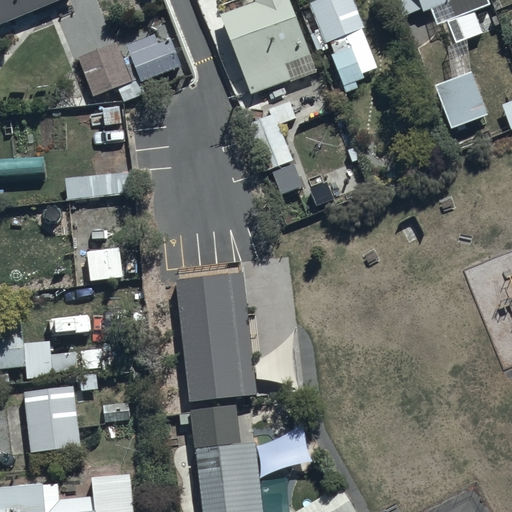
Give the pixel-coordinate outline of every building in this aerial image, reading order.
[(0,0),(0,32),(74,2),(73,0),(0,0)] [(251,0),(255,7),(219,22),(250,100),(315,74),(284,0),(251,0)] [(350,0),(329,0),(308,9),(325,48),(329,47),(335,59),(330,61),(345,98),(358,93),(356,89),(364,85),(362,79),(376,73),(360,36),(365,34),(350,0)] [(416,0),(424,18),(464,2),(471,19),(447,29),(456,51),(482,39),(474,19),(490,12),(485,0),(416,0)] [(119,49),(78,63),(91,102),(139,86),(140,88),(180,75),(171,48),(157,52),(154,41),(125,51),(131,69),(126,71),(119,49)] [(293,160),(274,113),(249,124),(267,171),(293,160)] [(43,156),(0,158),(0,183),(44,181),(43,156)] [(304,187),(295,164),(272,173),(281,196),(304,187)] [(131,177),(65,184),(66,204),(132,201),(131,177)] [(119,253),(29,268),(32,294),(123,283),(119,253)] [(243,273),(176,281),(202,511),(264,511),(256,442),(242,444),(236,396),(257,394),(243,273)] [(0,377),(25,376),(26,383),(53,381),(52,378),(77,376),(75,358),(51,360),(50,347),(23,349),(22,331),(21,332),(20,323),(0,324),(0,377)] [(73,394),(23,400),(31,461),(81,454),(73,394)] [(129,406),(102,408),(103,426),(130,423),(129,406)] [(32,493),(32,488),(24,489),(24,486),(18,486),(19,494),(14,495),(14,490),(0,491),(0,511),(131,511),(129,484),(126,484),(126,477),(92,481),(93,487),(91,488),(93,504),(60,507),(58,491),(40,492),(40,487),(33,488),(33,493),(32,493)] [(355,511),(340,485),(294,511),(355,511)]
